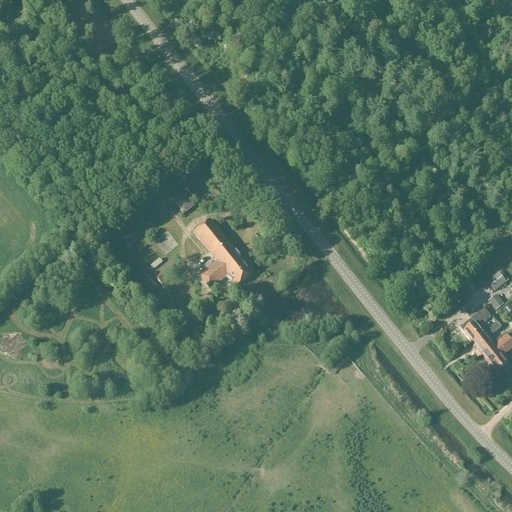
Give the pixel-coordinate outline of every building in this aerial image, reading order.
[(236,287),(252,275),(210,221),(194,234),(217,262),(199,277),(210,291),(228,277),(236,287)] [(162,287),(180,272),(171,261),(153,276),(162,287)] [(498,274),(487,283),(494,293),(506,284),(498,274)] [(193,285),(183,294),(187,298),(197,290),(193,285)] [(504,305),(511,299),(511,298),(505,289),(496,295),(504,305)] [(478,328),(490,318),(484,310),(459,329),(472,345),(484,335),(478,328)] [(481,356),(493,347),(487,340),(501,329),(497,325),(484,335),(472,345),(481,356)] [(493,347),(481,356),(490,367),(490,368),(495,375),(507,365),(502,358),(499,355),(511,345),(511,341),(511,342),(506,337),(493,347)]
